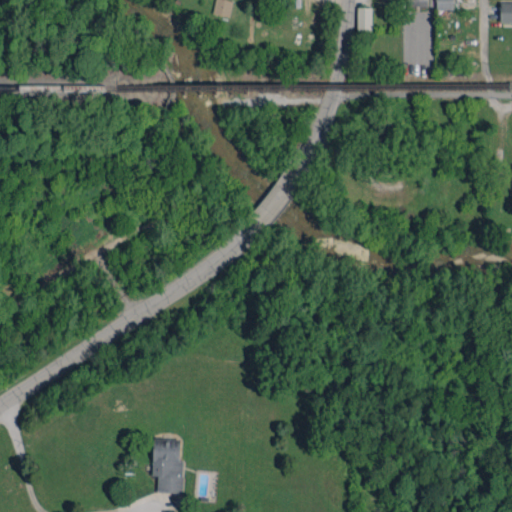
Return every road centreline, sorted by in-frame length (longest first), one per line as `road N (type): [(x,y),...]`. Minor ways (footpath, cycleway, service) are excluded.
road 1 (tertiary): [(0,405),(191,280),(265,215),(325,121),(349,0)]
road 2 (residential): [(333,94),(511,94)]
